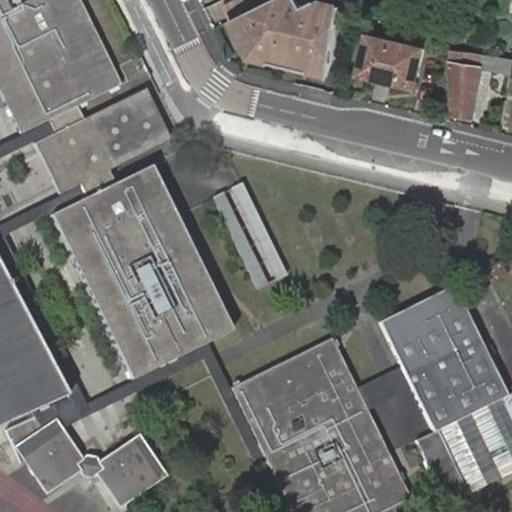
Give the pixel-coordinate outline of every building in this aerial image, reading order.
[(76,105),(120,84),(79,0),(0,0),(0,92),(20,132),(47,119),(76,105)] [(267,2),(265,0),(237,0),(223,7),(230,21),(267,2)] [(249,58),(328,78),(337,5),(314,1),(300,8),(299,6),(289,11),(282,0),(271,0),(267,2),(230,21),(249,58)] [(296,0),(282,0),(289,11),(299,6),(296,0)] [(367,39),(358,76),(412,89),(421,52),(367,39)] [(462,53),(449,51),(452,117),(472,119),(478,69),(459,67),(462,53)] [(165,120),(149,87),(87,117),(111,165),(172,135),(165,120)] [(70,167),(51,177),(59,193),(78,183),(84,195),(113,181),(107,169),(111,167),(111,165),(87,117),(85,115),(82,117),(76,105),(47,119),(53,132),(33,141),(41,157),(61,148),(70,167)] [(61,148),(41,157),(51,177),(70,167),(61,148)] [(130,377),(231,327),(148,163),(113,181),(84,195),(49,213),(130,377)] [(252,182),(218,193),(250,290),(284,279),(252,182)] [(0,423),(66,394),(0,269),(0,423)] [(511,391),(505,395),(452,285),(377,321),(431,431),(417,438),(441,490),(448,504),(465,496),(460,485),(463,484),(437,428),(499,398),(511,424),(511,391)] [(392,511),(412,503),(330,336),(229,386),(290,511),(392,511)] [(511,424),(499,398),(437,428),(463,484),(511,460),(511,424)] [(96,472),(117,504),(162,474),(136,435),(98,461),(94,455),(84,453),(82,455),(79,458),(53,420),(40,428),(14,446),(15,447),(45,490),(77,469),(80,474),(87,476),(90,476),(96,472)]
